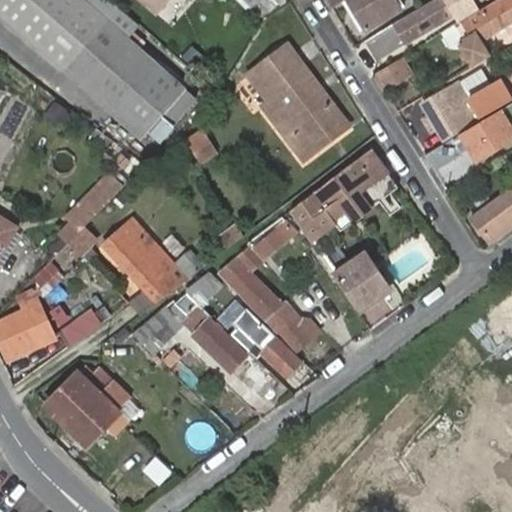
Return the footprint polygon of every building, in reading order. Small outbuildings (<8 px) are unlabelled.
[(0,0),(0,20),(61,74),(72,62),(150,130),(183,92),(125,41),(82,4),(78,0),(0,0)] [(106,0),(85,0),(82,4),(125,41),(137,27),(106,0)] [(169,0),(134,0),(154,17),(169,0)] [(327,0),(332,8),(345,0),(346,0),(365,30),(400,9),(394,0),(327,0)] [(393,22),(366,39),(376,57),(419,32),(425,41),(440,32),(476,10),(469,0),(432,0),(394,23),(393,22)] [(511,0),(492,0),(476,10),(440,32),(447,42),(459,46),(471,68),(491,56),(482,38),(497,29),(511,20),(511,0)] [(511,20),(497,29),(502,39),(507,42),(511,39),(511,38),(511,20)] [(270,87),(298,66),(285,50),(258,72),(270,87)] [(396,60),(374,73),(384,91),(407,77),(396,60)] [(138,143),(150,130),(72,62),(61,74),(138,143)] [(304,74),(298,66),(270,87),(276,95),(268,102),(261,108),(301,159),(345,125),(304,74)] [(457,82),(422,105),(443,138),(511,95),(511,72),(492,84),(482,68),(458,84),(457,82)] [(250,79),(261,93),(270,87),(258,72),(250,79)] [(270,87),(261,93),(268,102),(276,95),(270,87)] [(194,102),(183,92),(150,130),(161,140),(194,102)] [(511,101),(498,109),(460,133),(477,159),(511,138),(511,101)] [(197,165),(216,154),(201,128),(183,139),(197,165)] [(425,155),(432,167),(455,153),(447,141),(425,155)] [(387,174),(369,148),(353,161),(355,163),(287,213),(306,239),(332,220),(365,196),(362,191),(387,174)] [(113,189),(117,184),(107,174),(65,216),(71,221),(76,227),(96,206),(113,189)] [(332,220),(336,224),(339,229),(396,186),(387,174),(362,191),(365,196),(332,220)] [(117,184),(113,189),(124,201),(131,194),(119,182),(117,184)] [(511,188),(471,219),(483,237),(511,216),(511,188)] [(113,189),(96,206),(108,218),(124,201),(113,189)] [(0,229),(10,235),(17,224),(0,215),(0,229)] [(103,245),(144,289),(157,302),(187,278),(134,219),(103,245)] [(251,244),(218,273),(263,318),(276,333),(286,327),(298,317),(284,302),(280,305),(249,272),(295,232),(284,219),(253,247),(251,244)] [(332,220),(306,239),(309,244),(321,235),(336,224),(332,220)] [(76,227),(71,221),(59,233),(65,238),(76,227)] [(235,221),(217,235),(225,247),(243,233),(235,221)] [(79,226),(65,238),(77,252),(91,238),(79,226)] [(0,229),(0,253),(10,235),(0,229)] [(321,235),(309,244),(332,276),(344,267),(321,235)] [(103,245),(96,251),(137,295),(144,289),(103,245)] [(80,261),(63,246),(34,274),(35,281),(43,296),(80,261)] [(190,249),(177,260),(191,274),(204,264),(190,249)] [(357,312),(386,292),(360,255),(344,267),(332,276),(357,312)] [(177,260),(175,262),(188,276),(191,274),(177,260)] [(210,271),(186,290),(201,304),(222,283),(210,271)] [(21,310),(0,321),(0,343),(12,367),(55,338),(34,296),(40,293),(36,286),(16,299),(21,310)] [(174,300),(133,332),(153,353),(183,324),(229,371),(246,355),(209,320),(211,318),(195,302),(197,301),(189,293),(177,303),(174,300)] [(97,303),(59,330),(67,342),(105,313),(97,303)] [(246,308),(233,321),(237,325),(230,332),(256,357),(260,353),(286,377),(301,362),(274,336),(272,338),(259,325),(261,322),(246,308)] [(173,348),(162,359),(169,366),(180,354),(173,348)] [(311,372),(301,362),(286,377),(285,378),(294,388),(311,372)] [(82,367),(68,382),(46,405),(84,443),(128,397),(97,367),(89,373),(82,367)] [(68,382),(62,372),(34,393),(46,405),(68,382)] [(159,486),(172,471),(154,456),(141,471),(159,486)]
